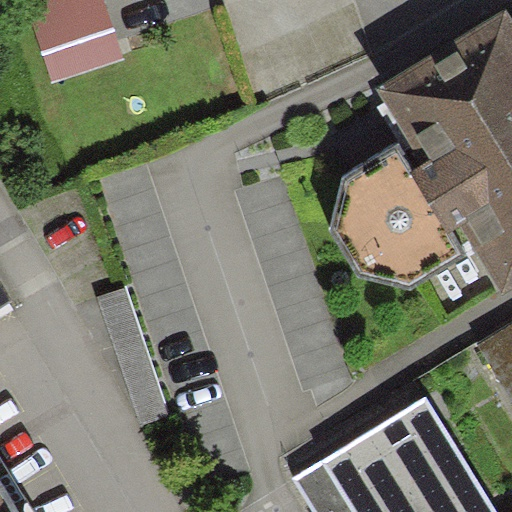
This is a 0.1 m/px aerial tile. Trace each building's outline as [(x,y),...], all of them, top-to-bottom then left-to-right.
[(23,0),(53,84),(126,58),(104,0),(23,0)] [(474,258),(499,299),(511,291),(511,28),(500,10),(381,81),(418,142),(351,182),(335,232),(364,286),(410,296),(474,258)] [(511,312),(472,337),(511,402),(511,312)] [(291,495),(301,511),(489,511),(428,411),(291,495)] [(0,511),(17,511),(0,485),(0,511)]
